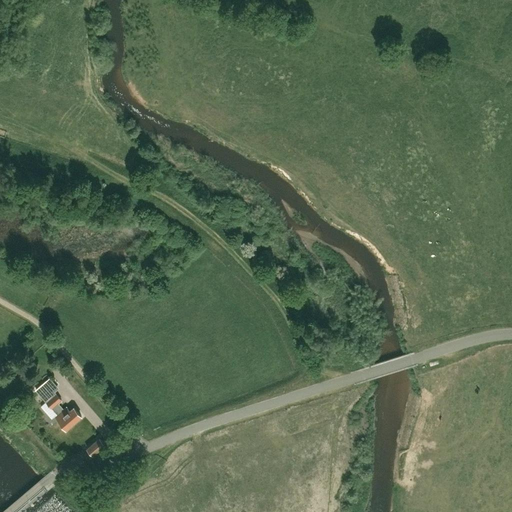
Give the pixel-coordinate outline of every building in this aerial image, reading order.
[(46,401),(56,393),(53,389),(57,386),(50,379),(37,391),(46,401)] [(69,385),(66,388),(72,395),(75,391),(69,385)] [(52,409),(53,408),(58,414),(56,416),(59,420),(67,429),(81,416),(74,408),(70,411),(66,407),(64,409),(58,403),(61,400),(56,394),(46,402),(52,409)] [(33,409),(27,402),(21,408),(27,414),(33,409)] [(105,444),(99,438),(87,448),(93,455),(105,444)]
